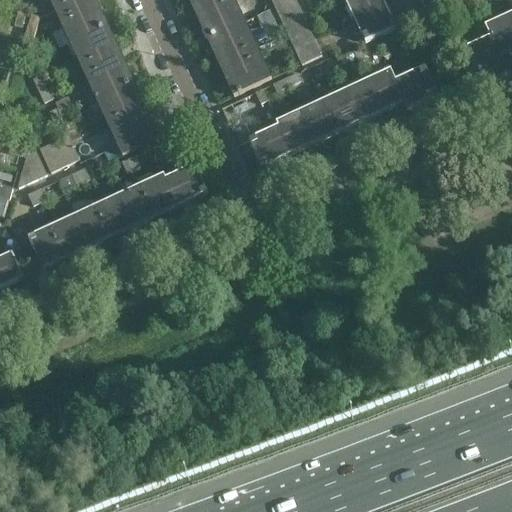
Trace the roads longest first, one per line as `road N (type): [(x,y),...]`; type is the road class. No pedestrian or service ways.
road 1 (residential): [(0,331),(249,217)]
road 2 (motorway): [(511,420),(276,511)]
road 3 (residential): [(249,217),(148,0)]
road 4 (residential): [(249,217),(458,118)]
road 5 (residential): [(458,118),(407,0)]
